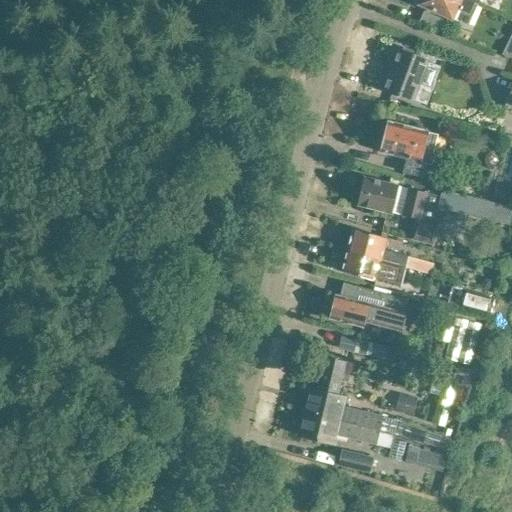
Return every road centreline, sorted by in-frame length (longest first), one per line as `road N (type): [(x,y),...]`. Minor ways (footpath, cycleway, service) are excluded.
road 1 (unclassified): [(215,511),(349,0)]
road 2 (track): [(322,84),(276,79),(0,106)]
